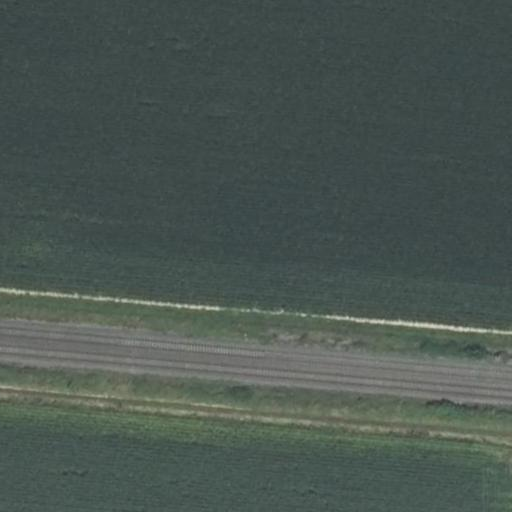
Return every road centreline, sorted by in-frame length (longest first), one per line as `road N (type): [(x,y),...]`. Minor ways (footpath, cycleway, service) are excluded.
road 1 (track): [(511,433),(0,386)]
road 2 (track): [(511,338),(0,291)]
